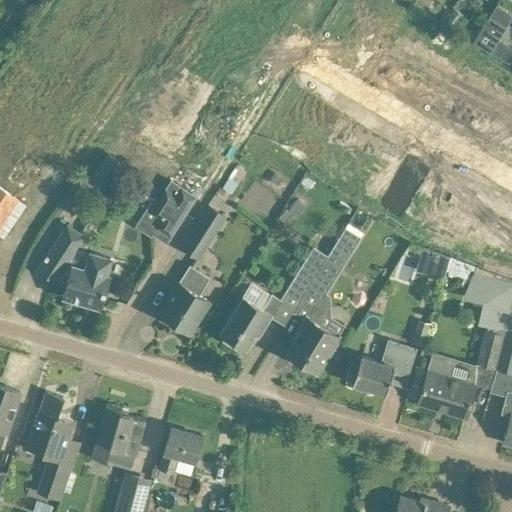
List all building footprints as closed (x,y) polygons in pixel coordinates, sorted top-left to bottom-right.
[(389,0),(386,7),(392,11),(398,0),(389,0)] [(398,0),(392,11),(399,14),(405,4),(398,0)] [(345,3),(321,44),(398,89),(422,48),(345,3)] [(405,4),(399,14),(405,18),(411,7),(405,4)] [(411,7),(405,18),(412,21),(418,11),(411,7)] [(418,11),(412,21),(418,25),(424,15),(418,11)] [(490,21),(473,46),(491,56),(499,43),(507,32),(490,21)] [(432,43),(412,78),(425,85),(418,98),(436,109),(457,74),(441,65),(448,53),(432,43)] [(457,74),(436,109),(455,120),(463,107),(475,114),(495,80),(479,71),(472,83),(457,74)] [(495,80),(475,114),(487,122),(480,134),(499,145),(511,122),(511,106),(503,102),(511,89),(495,80)] [(261,122),(258,125),(276,135),(283,123),(300,133),(321,98),(301,87),(293,99),(280,92),(274,101),(261,122)] [(262,94),(249,114),(261,122),(274,101),(262,94)] [(318,116),(298,151),(315,160),(322,148),(337,157),(358,122),(339,111),(331,124),(318,116)] [(358,122),(337,157),(353,166),(345,178),(362,188),(382,153),(369,146),(376,133),(358,122)] [(511,122),(499,145),(511,153),(511,122)] [(107,152),(89,179),(104,189),(122,163),(107,152)] [(236,164),(222,186),(232,193),(246,171),(236,164)] [(158,202),(152,210),(162,217),(158,223),(172,232),(198,192),(184,183),(178,193),(168,187),(158,201),(158,202)] [(445,189),(425,224),(441,233),(449,221),(464,230),(484,195),(466,184),(458,197),(445,189)] [(0,226),(18,200),(0,187),(0,226)] [(484,195),(464,230),(484,241),(477,256),(492,263),(510,225),(496,219),(503,206),(484,195)] [(299,198),(287,211),(296,219),(308,207),(299,198)] [(198,258),(226,215),(208,204),(181,247),(198,258)] [(89,254),(76,250),(85,236),(67,225),(47,255),(46,254),(44,257),(45,258),(37,270),(56,282),(57,280),(67,284),(63,295),(100,306),(109,276),(106,275),(110,258),(90,252),(89,254)] [(511,226),(510,225),(492,263),(507,270),(511,260),(511,226)] [(327,255),(306,290),(307,291),(318,298),(321,299),(325,292),(354,245),(360,236),(345,226),(327,255)] [(446,275),(454,254),(428,244),(420,266),(446,275)] [(306,290),(327,255),(313,246),(285,291),(300,300),(306,290)] [(190,332),(210,301),(199,294),(210,278),(189,265),(179,280),(167,299),(169,301),(161,314),(190,332)] [(511,281),(472,272),(462,297),(483,302),(478,323),(486,325),(476,363),(494,368),(495,368),(503,338),(502,338),(509,310),(511,301),(511,298),(511,281)] [(230,316),(219,333),(224,336),(221,339),(239,351),(242,347),(247,350),(256,335),(259,337),(282,299),(271,293),(270,294),(262,307),(242,295),(230,316)] [(511,298),(511,301),(509,310),(502,338),(503,338),(495,368),(511,373),(511,298)] [(296,340),(288,353),(302,362),(303,365),(310,370),(313,369),(317,371),(327,354),(339,336),(340,334),(338,333),(308,313),(293,338),(296,340)] [(404,388),(416,349),(387,340),(380,363),(360,357),(358,364),(350,362),(345,377),(354,380),(353,382),(355,383),(354,387),(367,391),(368,387),(386,392),(388,384),(404,388)] [(427,371),(417,402),(465,417),(475,384),(449,376),(453,362),(431,356),(427,371)] [(0,447),(5,432),(6,432),(20,391),(0,383),(0,447)] [(61,418),(58,412),(63,396),(46,390),(36,418),(39,418),(37,425),(34,424),(26,447),(27,448),(29,442),(44,447),(42,454),(49,456),(37,491),(61,499),(71,468),(59,464),(73,422),(61,418)] [(501,409),(500,414),(509,416),(502,442),(511,444),(511,391),(506,390),(501,409)] [(107,462),(111,448),(134,454),(145,419),(121,412),(122,407),(107,402),(92,457),(107,462)] [(195,461),(202,435),(171,427),(160,468),(173,472),(178,456),(195,461)] [(113,511),(141,511),(144,503),(118,496),(113,511)] [(427,504),(400,496),(395,511),(447,511),(449,506),(428,500),(427,504)]
